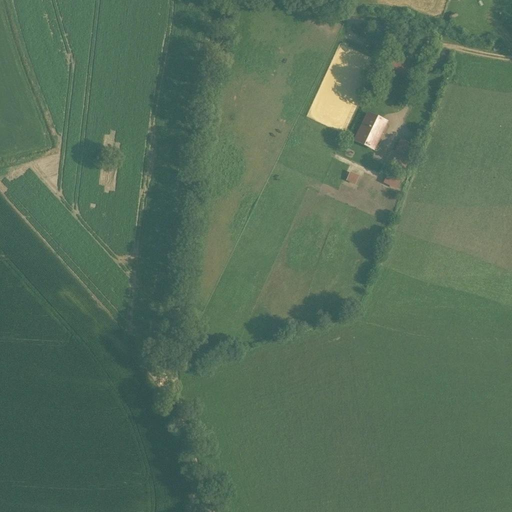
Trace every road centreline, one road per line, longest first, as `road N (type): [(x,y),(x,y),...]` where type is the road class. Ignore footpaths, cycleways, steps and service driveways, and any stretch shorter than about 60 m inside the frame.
road 1 (track): [(212,511),(175,365),(221,0)]
road 2 (track): [(511,61),(296,0)]
